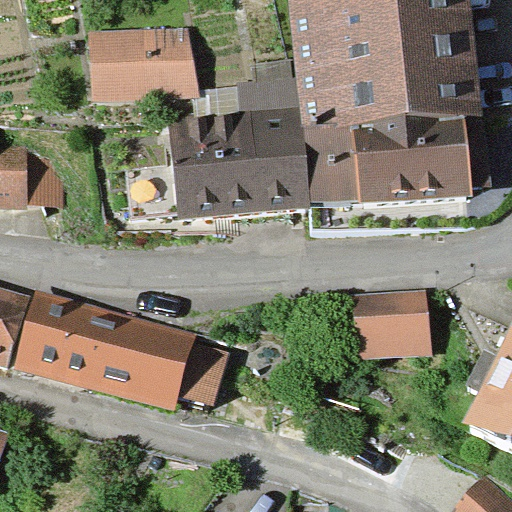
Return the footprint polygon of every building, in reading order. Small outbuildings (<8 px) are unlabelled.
[(479,181),(458,0),(312,0),(298,2),(311,117),(175,133),(184,214),(479,181)] [(181,34),(94,37),(97,95),(183,91),(181,34)] [(25,146),(0,146),(0,210),(27,210),(27,207),(26,156),(25,146)] [(26,156),(27,207),(64,207),(64,156),(26,156)] [(426,348),(423,293),(355,298),(359,353),(426,348)] [(19,301),(0,295),(0,357),(1,358),(19,301)] [(179,336),(38,302),(22,364),(163,398),(179,336)] [(219,354),(193,348),(181,395),(208,402),(219,354)] [(511,356),(473,445),(511,461),(511,356)] [(511,511),(511,508),(483,484),(459,511),(511,511)]
